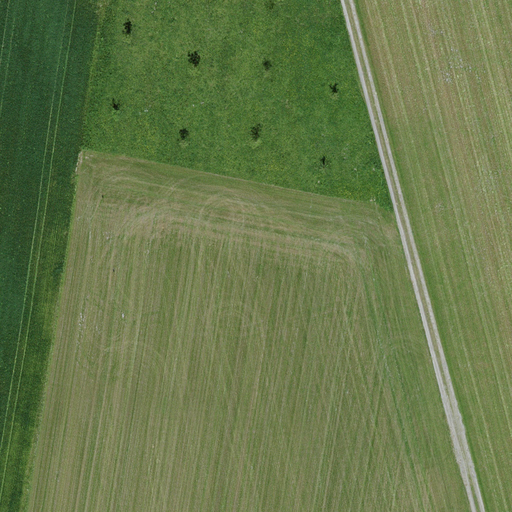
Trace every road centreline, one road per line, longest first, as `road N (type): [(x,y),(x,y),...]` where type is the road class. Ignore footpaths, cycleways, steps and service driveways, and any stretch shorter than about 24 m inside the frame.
road 1 (track): [(27,511),(43,412),(68,390),(101,384),(457,449),(474,511)]
road 2 (track): [(457,449),(338,0)]
